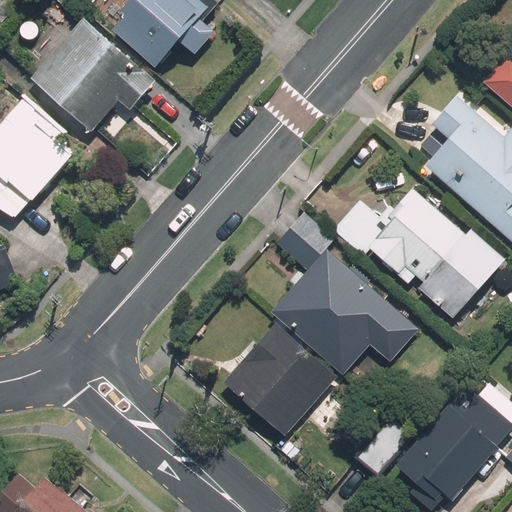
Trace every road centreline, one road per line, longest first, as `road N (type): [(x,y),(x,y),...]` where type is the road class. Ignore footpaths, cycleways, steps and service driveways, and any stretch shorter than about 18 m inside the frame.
road 1 (residential): [(389,0),(67,361)]
road 2 (residential): [(243,511),(67,361)]
